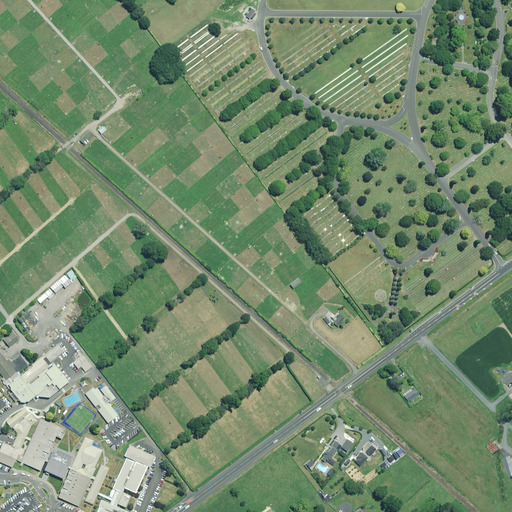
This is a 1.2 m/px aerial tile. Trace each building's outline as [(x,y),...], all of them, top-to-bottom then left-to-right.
[(94,136),(88,131),(79,140),(85,146),(94,136)] [(75,278),(70,272),(67,275),(72,281),(74,280),(75,278)] [(74,284),(68,276),(53,288),(57,294),(65,287),(67,290),(74,284)] [(301,282),(298,278),(290,284),(293,288),(301,282)] [(55,295),(51,290),(38,300),(42,306),(55,295)] [(40,312),(35,306),(19,319),(24,325),(40,312)] [(344,318),(338,313),(335,317),(337,319),(333,324),(338,327),(341,323),(343,324),(345,322),(343,320),(344,318)] [(21,341),(15,333),(5,340),(12,348),(21,341)] [(59,346),(9,386),(24,405),(37,394),(39,397),(49,398),(69,381),(54,363),(65,354),(59,346)] [(19,373),(0,349),(0,372),(7,382),(19,373)] [(93,367),(84,356),(74,363),(80,370),(82,368),(86,373),(93,367)] [(107,387),(103,390),(113,403),(117,400),(107,387)] [(403,396),(408,402),(409,403),(419,395),(413,387),(411,389),(412,390),(406,394),(403,396)] [(120,417),(99,388),(88,396),(110,424),(120,417)] [(51,405),(44,411),(46,413),(52,407),(51,405)] [(30,414),(26,409),(8,423),(12,429),(30,414)] [(65,429),(41,419),(28,449),(24,448),(33,427),(25,419),(14,428),(18,434),(13,447),(3,443),(0,450),(0,461),(15,467),(17,461),(46,473),(45,476),(57,481),(62,469),(67,471),(72,459),(54,452),(50,461),(47,459),(56,437),(61,439),(65,429)] [(95,441),(87,438),(62,500),(81,508),(104,451),(93,447),(95,441)] [(353,444),(347,439),(341,447),(347,452),(353,444)] [(324,454),(325,454),(323,456),(324,456),(321,460),(325,463),(326,461),(333,466),(336,462),(331,459),(337,451),(335,449),(338,444),(335,441),(329,449),(330,449),(328,452),(327,451),(326,451),(324,454)] [(364,454),(361,452),(357,457),(358,458),(355,462),(360,466),(371,455),(376,450),(367,442),(361,449),(365,452),(364,454)] [(500,450),(494,442),(488,446),(494,454),(500,450)] [(115,483),(110,496),(100,492),(99,495),(112,500),(113,498),(113,499),(111,503),(102,500),(99,506),(113,511),(129,511),(117,506),(118,504),(126,507),(131,496),(124,493),(125,488),(136,493),(148,466),(150,467),(155,455),(129,444),(124,456),(127,457),(115,483)] [(110,466),(102,463),(87,501),(95,504),(110,466)]
